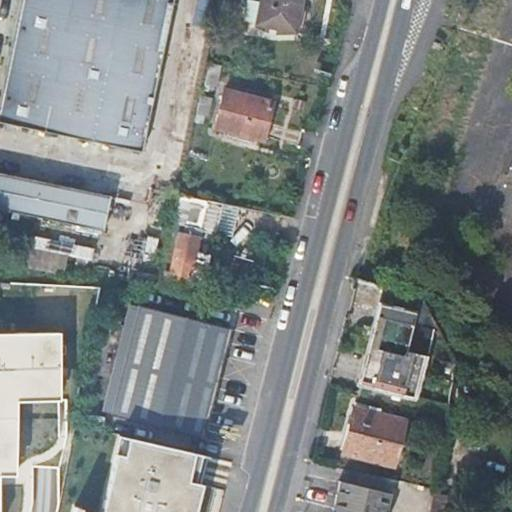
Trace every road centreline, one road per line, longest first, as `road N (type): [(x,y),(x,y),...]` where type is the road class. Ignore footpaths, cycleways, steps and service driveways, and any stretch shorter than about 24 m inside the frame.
road 1 (secondary): [(381,0),(247,511)]
road 2 (secondary): [(275,511),(409,0)]
